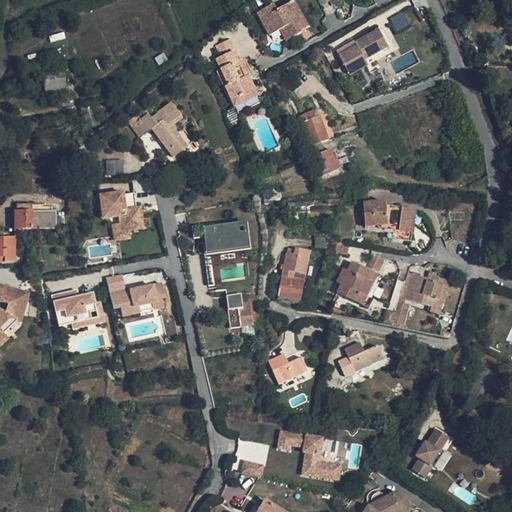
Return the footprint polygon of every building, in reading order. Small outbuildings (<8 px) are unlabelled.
[(294,2),(288,5),(293,14),(296,13),(299,11),(294,2)] [(273,6),(257,14),(270,36),(285,28),(291,39),(301,33),(297,26),(302,23),(296,13),(293,14),(288,5),(276,12),(273,6)] [(397,31),(408,24),(401,12),(390,19),(397,31)] [(297,26),(301,33),(309,29),(304,22),(302,23),(297,26)] [(364,60),(387,48),(379,32),(355,44),(356,47),(339,56),(346,69),(364,60)] [(234,107),(257,96),(248,77),(245,78),(241,70),(245,68),(242,60),(238,62),(234,53),(235,52),(230,40),(216,47),(221,58),(216,60),(228,86),(225,87),(234,107)] [(364,60),(346,69),(350,75),(367,66),(364,60)] [(41,67),(42,77),(63,74),(62,64),(41,67)] [(42,77),(46,96),(66,93),(63,74),(42,77)] [(79,106),(85,128),(98,124),(92,103),(79,106)] [(136,116),(128,122),(140,138),(151,130),(171,159),(183,150),(167,129),(171,126),(181,118),(171,104),(150,119),(147,115),(139,120),(136,116)] [(239,120),(234,109),(225,113),(230,124),(239,120)] [(316,111),(305,115),(307,121),(319,117),(316,111)] [(287,124),(293,121),(289,112),(283,115),(287,124)] [(300,117),(311,146),(329,140),(320,117),(319,117),(307,121),(305,115),(300,117)] [(167,129),(183,150),(187,147),(171,126),(167,129)] [(90,153),(88,138),(83,138),(86,161),(95,160),(94,153),(90,153)] [(311,146),(310,146),(313,154),(324,150),(321,143),(311,146)] [(335,161),(331,150),(315,156),(323,177),(339,171),(335,161)] [(106,161),(106,176),(122,176),(122,161),(106,161)] [(110,195),(99,196),(100,204),(105,203),(107,219),(119,217),(120,224),(121,232),(129,231),(143,229),(141,215),(139,207),(135,208),(133,194),(110,197),(110,195)] [(386,202),(363,204),(365,228),(377,227),(377,228),(384,230),(388,239),(411,242),(415,211),(386,207),(386,202)] [(150,206),(139,207),(141,215),(151,213),(150,206)] [(0,262),(14,262),(14,243),(23,243),(23,230),(55,229),(55,211),(13,212),(14,238),(0,237),(0,262)] [(225,284),(221,250),(247,246),(244,223),(214,227),(214,224),(205,225),(208,252),(206,252),(211,286),(225,284)] [(121,232),(120,224),(112,225),(114,241),(130,239),(129,231),(121,232)] [(192,227),(194,239),(206,238),(205,225),(192,227)] [(338,253),(347,255),(349,246),(334,242),(330,257),(336,258),(338,253)] [(305,274),(310,252),(296,249),(295,250),(294,255),(287,253),(280,288),(273,286),(272,293),(278,294),(278,297),(300,301),(304,281),(308,282),(310,275),(305,274)] [(366,269),(352,263),(348,271),(343,269),(337,283),(341,285),(337,294),(367,308),(377,286),(373,284),(381,267),(370,261),(366,269)] [(404,299),(412,274),(408,273),(400,298),(404,299)] [(434,299),(438,300),(444,280),(435,278),(428,275),(427,279),(412,274),(404,299),(406,300),(431,308),(434,299)] [(122,275),(105,278),(113,309),(120,307),(133,304),(134,310),(157,305),(156,300),(162,298),(165,298),(162,283),(138,288),(139,293),(131,295),(130,290),(125,291),(122,275)] [(444,280),(438,300),(443,302),(449,282),(444,280)] [(28,294),(0,285),(0,302),(7,304),(4,313),(0,310),(0,339),(5,336),(3,334),(16,321),(19,323),(28,294)] [(92,294),(72,299),(75,310),(81,308),(80,304),(94,301),(92,294)] [(237,295),(226,296),(231,328),(241,327),(238,308),(237,295)] [(72,299),(54,303),(61,334),(79,329),(78,326),(88,324),(86,318),(97,316),(96,311),(94,301),(80,304),(81,308),(75,310),(72,299)] [(434,299),(431,308),(430,312),(439,315),(443,302),(438,300),(434,299)] [(249,302),(252,325),(259,325),(256,301),(249,302)] [(238,308),(241,327),(242,327),(252,325),(249,302),(242,302),(243,308),(238,308)] [(403,326),(409,306),(404,304),(399,303),(391,327),(400,328),(400,326),(403,326)] [(135,313),(134,310),(133,304),(120,307),(122,316),(135,313)] [(157,305),(134,310),(135,313),(158,308),(157,305)] [(88,324),(90,333),(106,329),(102,309),(96,311),(97,316),(86,318),(88,324)] [(5,336),(7,339),(22,325),(19,323),(16,321),(3,334),(5,336)] [(79,329),(73,331),(75,336),(90,333),(88,324),(78,326),(79,329)] [(254,336),(252,325),(242,327),(243,337),(254,336)] [(360,343),(344,349),(350,362),(340,366),(345,377),(383,360),(377,346),(364,352),(360,343)] [(338,361),(340,366),(350,362),(344,349),(338,361)] [(284,355),(269,362),(279,384),(307,372),(301,358),(291,362),(288,364),(287,362),(284,355)] [(483,368),(466,398),(481,407),(498,376),(483,368)] [(321,410),(336,413),(338,402),(323,400),(321,410)] [(412,471),(424,479),(432,467),(430,465),(431,464),(436,456),(446,463),(451,456),(441,449),(448,438),(436,430),(427,445),(425,443),(416,457),(420,459),(412,471)] [(281,432),(278,449),(290,451),(291,446),(304,448),(306,448),(303,469),(309,470),(308,476),(339,481),(341,466),(319,463),(323,439),(281,432)] [(442,471),(446,463),(436,456),(431,464),(442,471)] [(264,466),(244,461),(241,474),(261,478),(264,466)] [(395,511),(409,505),(405,498),(399,495),(395,494),(392,494),(368,507),(364,511),(395,511)] [(283,511),(265,501),(259,511),(260,511),(283,511)]
